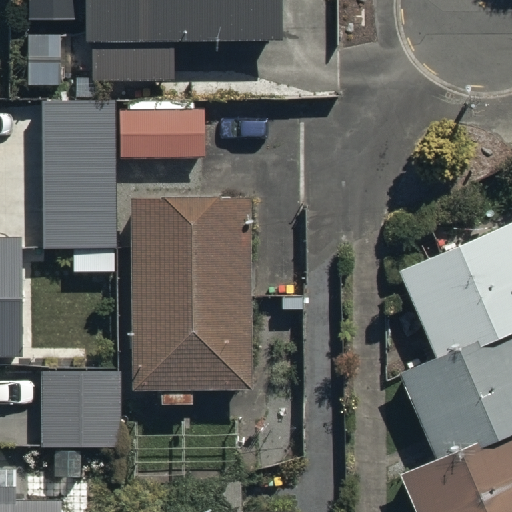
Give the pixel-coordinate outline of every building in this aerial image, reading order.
[(84,0),(85,32),(91,32),(91,71),(164,70),(165,93),(342,91),(341,27),(276,28),(275,0),(84,0)] [(117,90),(42,89),(41,239),(84,240),(84,271),(118,271),(119,146),(200,147),(201,102),(117,101),(117,90)] [(511,511),(511,206),(393,257),(430,343),(393,359),(430,445),(395,461),(416,511),(511,511)] [(251,215),(131,217),(134,405),(254,403),(251,215)] [(0,343),(15,344),(15,231),(0,230),(0,343)] [(119,372),(41,372),(41,447),(119,446),(119,372)] [(0,511),(60,511),(61,502),(15,502),(15,489),(0,488),(0,511)]
